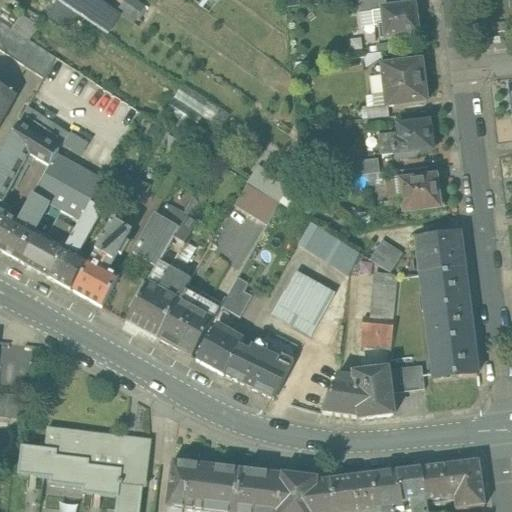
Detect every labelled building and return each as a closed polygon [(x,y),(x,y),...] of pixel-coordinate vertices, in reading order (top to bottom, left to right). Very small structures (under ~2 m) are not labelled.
[(103,0),(56,0),(47,15),(62,24),(71,9),(111,33),(124,12),(103,0)] [(137,0),(126,0),(121,16),(139,22),(145,3),(137,0)] [(192,0),(206,12),(215,0),(192,0)] [(385,0),(357,0),(359,14),(372,12),(382,11),(382,10),(387,9),(385,0)] [(387,9),(382,10),(382,11),(372,12),(373,27),(378,26),(380,41),(418,36),(415,6),(387,9)] [(56,59),(0,22),(0,51),(44,80),(56,59)] [(422,62),(384,67),(385,76),(383,76),(383,77),(371,78),(373,96),(385,95),(387,108),(427,103),(422,62)] [(0,126),(16,97),(0,87),(0,126)] [(0,159),(0,202),(2,203),(28,156),(49,168),(56,155),(58,152),(54,150),(58,143),(28,123),(31,118),(25,114),(0,159)] [(429,123),(397,127),(399,135),(379,138),(382,155),(395,153),(396,162),(416,159),(417,159),(417,158),(418,156),(417,154),(433,152),(431,136),(434,136),(433,125),(429,125),(429,123)] [(49,168),(34,197),(49,205),(81,224),(90,206),(104,182),(56,155),(49,168)] [(378,161),(352,163),(354,177),(380,174),(378,161)] [(288,187),(258,167),(247,183),(279,203),(288,187)] [(436,178),(392,183),(395,204),(403,203),(404,214),(439,210),(439,208),(443,208),(442,194),(438,194),(436,178)] [(148,186),(137,180),(127,197),(138,203),(148,186)] [(279,203),(247,183),(234,207),(266,227),(279,203)] [(34,197),(20,222),(35,230),(49,205),(34,197)] [(2,203),(0,202),(0,232),(10,213),(8,207),(2,203)] [(76,232),(65,252),(76,258),(101,213),(90,206),(76,232)] [(155,216),(133,255),(138,258),(156,269),(179,229),(187,218),(166,207),(160,218),(155,216)] [(56,221),(45,241),(37,237),(22,265),(50,281),(65,252),(76,232),(56,221)] [(35,230),(20,222),(3,254),(22,265),(37,237),(33,234),(35,230)] [(113,223),(91,263),(104,270),(107,272),(130,232),(113,223)] [(341,243),(311,224),(299,244),(329,264),(341,243)] [(459,234),(417,239),(420,266),(421,276),(426,275),(464,270),(459,234)] [(402,255),(382,242),(370,261),(390,274),(402,255)] [(76,258),(65,252),(50,281),(71,291),(85,263),(76,258)] [(156,269),(138,258),(133,267),(151,278),(156,269)] [(87,301),(104,270),(91,263),(74,293),(87,301)] [(158,290),(148,285),(127,323),(157,340),(186,291),(191,281),(170,269),(158,290)] [(104,270),(87,301),(102,309),(119,279),(107,272),(104,270)] [(464,270),(426,275),(429,291),(423,292),(426,311),(430,310),(432,324),(427,325),(430,344),(434,343),(436,358),(431,358),(434,382),(437,382),(436,376),(454,374),(454,380),(477,377),(464,270)] [(296,274),(272,315),(311,337),(334,296),(296,274)] [(392,275),(376,274),(372,320),(394,321),(398,279),(392,275)] [(238,279),(222,308),(241,319),(253,298),(245,293),(250,286),(238,279)] [(220,310),(186,291),(157,340),(192,359),(220,310)] [(372,320),(363,319),(360,347),(391,350),(394,321),(372,320)] [(226,336),(215,330),(197,362),(224,377),(240,349),(244,341),(228,332),(226,336)] [(252,348),(249,354),(240,349),(224,377),(275,401),(288,373),(276,368),(279,362),(252,348)] [(421,368),(388,372),(391,395),(424,392),(421,368)] [(388,371),(353,376),(338,374),(321,415),(359,421),(358,422),(394,417),(391,395),(388,372),(388,371)] [(20,396),(0,393),(0,417),(18,419),(20,396)] [(151,441),(49,428),(46,450),(22,447),(18,475),(51,479),(51,484),(83,488),(83,493),(119,498),(120,485),(146,488),(151,441)] [(235,511),(240,472),(213,468),(213,469),(201,467),(173,463),(167,511),(169,511),(169,510),(181,511),(235,511)] [(472,464),(421,471),(425,500),(425,503),(454,500),(455,511),(484,507),(484,503),(479,469),(472,464)] [(421,471),(397,474),(402,503),(411,502),(425,500),(421,471)] [(276,511),(281,476),(240,472),(235,511),(276,511)] [(397,474),(374,477),(378,511),(392,511),(394,511),(403,510),(402,503),(397,474)] [(281,476),(276,511),(333,511),(330,483),(318,485),(319,481),(281,476)] [(378,511),(374,477),(330,483),(333,511),(378,511)] [(425,500),(411,502),(412,511),(426,511),(425,503),(425,500)]
